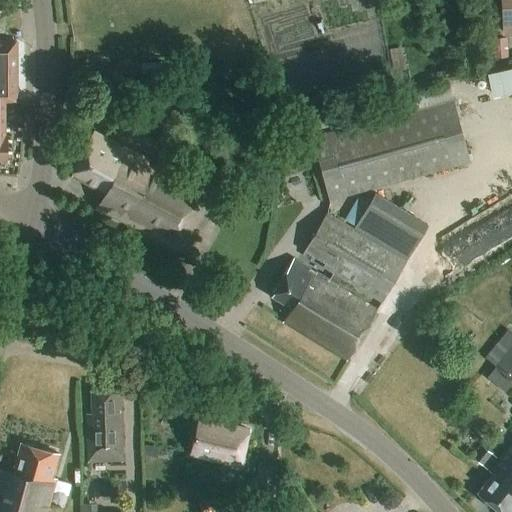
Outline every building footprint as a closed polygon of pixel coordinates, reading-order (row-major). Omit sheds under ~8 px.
[(511,25),(511,0),(502,0),(505,26),(511,25)] [(497,27),(496,13),(487,13),(488,28),(497,27)] [(0,161),(7,161),(7,137),(5,137),(4,102),(17,101),(16,43),(0,42),(0,161)] [(390,50),(393,74),(406,73),(401,49),(390,50)] [(318,86),(323,107),(390,89),(385,69),(318,86)] [(453,99),(447,78),(362,101),(367,122),(453,99)] [(452,100),(312,138),(330,201),(469,162),(452,100)] [(307,120),(311,131),(335,124),(335,126),(362,118),(357,104),(325,113),(326,115),(307,120)] [(132,112),(120,134),(153,151),(165,129),(132,112)] [(149,162),(93,133),(71,176),(105,193),(97,209),(178,252),(208,193),(160,168),(157,175),(145,169),(149,162)] [(406,261),(327,214),(306,252),(325,263),(323,267),(333,273),(329,281),(293,259),(272,295),(292,307),(283,323),(347,361),(377,310),(335,285),(339,278),(381,303),(406,261)] [(79,285),(67,277),(62,284),(74,292),(79,285)] [(510,388),(511,385),(511,324),(489,355),(500,363),(491,374),(510,388)] [(120,389),(91,390),(92,414),(86,415),(88,463),(123,462),(120,389)] [(211,425),(198,422),(190,456),(240,467),(249,430),(212,422),(211,425)] [(493,475),(477,494),(499,511),(511,511),(511,443),(489,472),(493,475)] [(59,455),(21,444),(13,473),(0,469),(0,511),(47,511),(57,480),(52,478),(59,455)] [(490,453),(483,447),(473,459),(480,465),(490,453)] [(275,466),(258,465),(257,497),(275,497),(275,466)]
